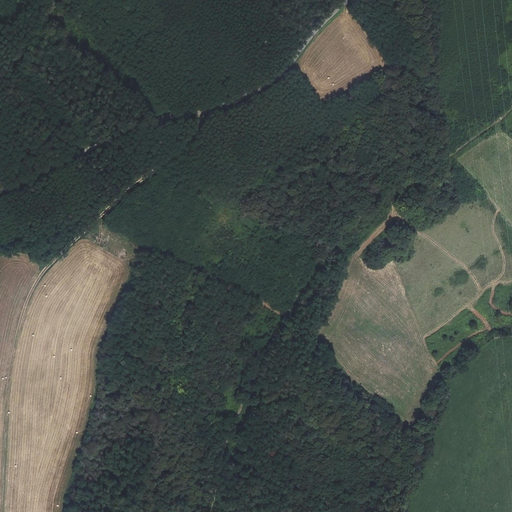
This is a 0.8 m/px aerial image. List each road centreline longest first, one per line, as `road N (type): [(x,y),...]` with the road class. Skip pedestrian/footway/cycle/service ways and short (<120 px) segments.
road 1 (track): [(210,511),(254,376),(326,249),(511,108)]
road 2 (track): [(202,111),(178,150),(33,286),(6,395),(0,495)]
road 3 (unclassified): [(347,0),(267,84),(231,103),(134,127),(0,194)]
